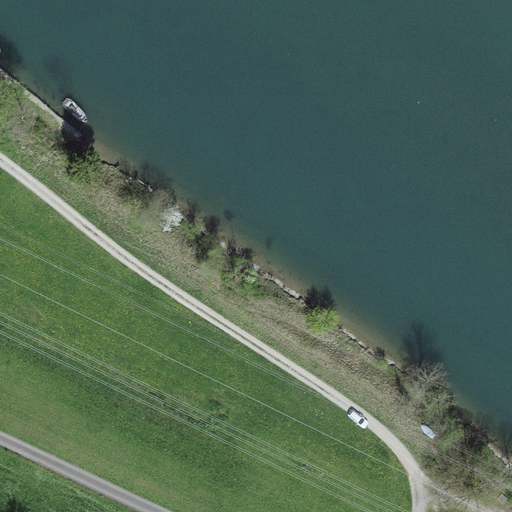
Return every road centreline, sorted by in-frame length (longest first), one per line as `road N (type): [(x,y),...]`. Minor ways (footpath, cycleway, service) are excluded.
road 1 (track): [(486,511),(418,481),(367,418),(0,159)]
road 2 (track): [(0,439),(157,511)]
